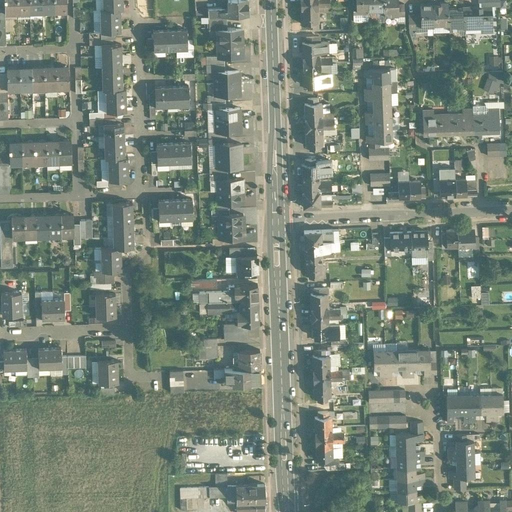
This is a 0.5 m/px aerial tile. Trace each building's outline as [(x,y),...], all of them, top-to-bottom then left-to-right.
[(16,0),(0,0),(4,0),(5,9),(5,11),(17,10),(16,0)] [(28,0),(16,0),(17,10),(29,10),(28,0)] [(41,0),(28,0),(29,10),(41,9),(41,0)] [(53,0),(41,0),(41,9),(54,9),(53,0)] [(66,0),(53,0),(54,9),(67,8),(66,0)] [(122,0),(102,0),(103,10),(120,10),(123,10),(122,0)] [(247,0),(226,0),(227,10),(227,16),(248,15),(247,0)] [(369,0),(355,0),(356,12),(361,12),(361,13),(367,13),(367,12),(367,2),(369,2),(369,0)] [(369,0),(369,2),(367,2),(367,12),(384,11),(383,0),(369,0)] [(397,0),(383,0),(384,11),(384,17),(398,16),(397,5),(397,0)] [(317,3),(300,3),(301,14),(318,13),(317,8),(317,3)] [(440,5),(433,5),(434,16),(432,16),(432,26),(448,25),(448,9),(447,3),(440,3),(440,5)] [(433,5),(419,6),(420,16),(420,28),(432,27),(432,26),(432,16),(434,16),(433,5)] [(478,8),(462,9),(462,10),(462,20),(464,20),(464,25),(480,25),(481,33),(491,33),(491,15),(490,15),(490,7),(489,7),(489,9),(487,9),(481,9),(481,8),(478,8)] [(219,8),(207,9),(207,13),(207,17),(208,17),(226,16),(227,16),(227,10),(219,11),(219,8)] [(455,9),(448,9),(448,25),(448,31),(457,31),(457,28),(464,27),(464,25),(464,20),(462,20),(462,10),(455,10),(455,9)] [(29,10),(17,10),(17,19),(29,19),(29,10)] [(120,10),(103,10),(100,10),(100,22),(120,21),(120,10)] [(318,13),(301,14),(301,24),(305,24),(318,24),(318,13)] [(226,16),(208,17),(209,31),(217,31),(217,30),(226,30),(226,16)] [(120,21),(100,22),(100,33),(112,33),(120,32),(120,21)] [(226,30),(217,30),(217,31),(217,45),(241,44),(241,29),(226,30)] [(187,30),(175,31),(176,51),(187,50),(187,30)] [(164,31),(152,31),(153,39),(153,51),(165,51),(164,31)] [(175,31),(164,31),(165,51),(176,51),(175,31)] [(327,42),(318,43),(319,43),(319,54),(327,53),(327,42)] [(306,43),(302,43),(302,54),(319,54),(319,43),(306,43)] [(241,44),(217,45),(218,56),(218,57),(223,56),(242,56),(241,44)] [(113,45),(101,45),(101,57),(121,56),(121,45),(113,45)] [(319,54),(302,54),(302,64),(319,64),(319,59),(319,54)] [(121,56),(101,57),(102,68),(122,67),(121,56)] [(223,56),(218,57),(218,56),(206,57),(206,65),(224,64),(223,56)] [(224,64),(206,65),(206,73),(214,72),(224,72),(224,64)] [(319,64),(302,64),(303,75),(320,74),(319,64)] [(329,64),(319,64),(320,74),(330,74),(329,64)] [(122,67),(102,68),(102,79),(122,79),(122,67)] [(55,68),(43,69),(44,87),(56,86),(55,68)] [(68,68),(55,68),(56,86),(69,86),(68,68)] [(31,69),(19,70),(19,88),(31,87),(31,69)] [(43,69),(31,69),(31,87),(44,87),(43,69)] [(19,70),(6,70),(6,73),(7,83),(7,88),(19,88),(19,70)] [(389,70),(363,71),(363,77),(371,77),(371,83),(389,82),(389,70)] [(224,72),(214,72),(214,83),(238,83),(238,71),(224,72)] [(502,84),(502,72),(488,72),(488,81),(486,80),(482,90),(492,94),(493,91),(496,92),(499,84),(502,84)] [(320,74),(303,75),(303,85),(308,85),(320,85),(320,84),(320,74)] [(329,74),(320,74),(320,84),(329,84),(329,79),(329,75),(329,74)] [(471,76),(462,76),(463,85),(471,85),(471,76)] [(122,79),(102,79),(102,91),(105,91),(105,90),(122,90),(122,89),(122,79)] [(389,82),(371,83),(372,88),(364,89),(364,95),(390,94),(389,82)] [(238,83),(214,83),(214,95),(224,95),(239,94),(238,83)] [(177,87),(166,88),(166,108),(177,107),(177,87)] [(188,87),(177,87),(177,107),(189,107),(188,87)] [(166,88),(154,88),(154,96),(155,108),(166,108),(166,88)] [(122,90),(105,90),(105,91),(106,101),(126,101),(125,89),(122,89),(122,90)] [(390,94),(364,95),(364,101),(372,101),(372,107),(390,106),(390,94)] [(214,95),(212,95),(212,103),(225,102),(224,95),(214,95)] [(126,101),(106,101),(106,113),(117,113),(126,112),(126,101)] [(307,104),(304,104),(304,115),(321,114),(321,113),(321,105),(321,104),(307,104)] [(485,105),(472,106),(472,109),(472,114),(479,114),(479,116),(487,116),(486,108),(485,105)] [(390,106),(372,107),(372,113),(364,113),(365,119),(391,118),(390,106)] [(225,108),(215,109),(215,120),(239,120),(239,108),(225,108)] [(497,108),(486,108),(487,116),(479,116),(479,114),(472,114),(473,133),(486,132),(486,134),(498,133),(497,108)] [(472,109),(462,109),(462,117),(454,117),(454,115),(447,115),(448,134),(460,133),(460,135),(473,134),(472,114),(472,109)] [(441,118),(433,118),(432,110),(422,111),(423,136),(435,136),(435,134),(448,134),(447,115),(441,116),(441,118)] [(8,111),(0,111),(0,120),(8,121),(8,111)] [(321,114),(304,115),(305,125),(322,125),(321,119),(321,114)] [(391,118),(365,119),(365,125),(373,125),(373,130),(391,130),(391,118)] [(239,120),(215,120),(215,132),(226,132),(240,131),(239,120)] [(115,125),(103,125),(104,137),(124,136),(123,125),(115,125)] [(322,125),(305,125),(305,136),(322,135),(322,130),(322,125)] [(391,130),(373,130),(373,137),(365,137),(365,143),(391,142),(391,130)] [(322,135),(305,136),(305,146),(309,146),(319,146),(322,146),(322,135)] [(124,136),(104,137),(104,148),(124,147),(124,136)] [(71,141),(58,142),(58,160),(71,160),(71,141)] [(46,142),(33,143),(34,161),(46,161),(46,142)] [(58,142),(46,142),(46,161),(58,160),(58,142)] [(21,143),(8,144),(9,148),(9,157),(9,162),(22,162),(21,143)] [(33,143),(21,143),(22,162),(34,161),(33,143)] [(190,143),(179,144),(179,164),(191,163),(190,143)] [(226,144),(216,144),(216,145),(216,156),(241,155),(241,143),(226,144)] [(167,144),(156,144),(156,152),(157,164),(168,164),(167,144)] [(179,144),(167,144),(168,164),(179,164),(179,144)] [(9,148),(0,147),(0,157),(9,157),(9,148)] [(124,147),(104,148),(104,159),(107,159),(124,158),(124,147)] [(388,148),(380,148),(381,160),(388,160),(388,148)] [(471,150),(466,152),(469,161),(474,160),(471,150)] [(241,155),(216,156),(217,168),(227,167),(241,167),(241,155)] [(9,157),(0,157),(0,166),(9,166),(9,162),(9,157)] [(124,158),(107,159),(108,170),(128,169),(127,158),(124,158)] [(71,160),(58,160),(59,170),(71,170),(71,160)] [(305,165),(301,166),(302,176),(318,176),(318,165),(315,165),(305,165)] [(9,166),(0,166),(0,176),(9,176),(9,166)] [(128,169),(108,170),(108,181),(120,181),(128,181),(128,169)] [(439,181),(454,180),(453,170),(439,170),(439,181)] [(389,174),(381,174),(381,186),(389,186),(389,174)] [(9,176),(0,176),(0,185),(10,185),(9,176)] [(318,176),(302,176),(302,187),(319,186),(319,181),(318,176)] [(227,179),(217,180),(217,191),(242,191),(242,179),(227,179)] [(454,180),(444,180),(445,197),(455,197),(455,180),(454,180)] [(465,180),(455,180),(455,197),(466,196),(466,191),(465,181),(465,180)] [(419,181),(408,182),(409,199),(420,198),(419,188),(419,181)] [(475,181),(465,181),(466,191),(475,190),(475,181)] [(408,182),(398,182),(398,193),(398,199),(409,199),(408,182)] [(10,185),(0,185),(0,194),(10,195),(10,185)] [(319,186),(302,187),(302,197),(319,196),(319,191),(319,186)] [(242,191),(217,191),(218,203),(228,203),(243,202),(242,191)] [(319,196),(302,197),(303,208),(319,207),(319,201),(319,196)] [(180,200),(169,201),(170,221),(181,220),(180,200)] [(192,200),(180,200),(181,220),(192,220),(192,200)] [(169,201),(158,201),(158,209),(158,221),(170,221),(169,201)] [(132,203),(112,204),(112,215),(132,215),(132,203)] [(229,214),(218,215),(218,216),(218,227),(243,226),(243,214),(229,214)] [(132,215),(112,215),(113,227),(133,226),(132,215)] [(60,216),(48,217),(48,235),(61,234),(60,216)] [(73,216),(60,216),(61,234),(74,234),(73,225),(73,216)] [(36,217),(24,218),(24,236),(36,235),(36,217)] [(48,217),(36,217),(36,235),(48,235),(48,217)] [(24,218),(11,218),(11,222),(11,231),(11,236),(24,236),(24,218)] [(11,222),(0,221),(0,231),(11,231),(11,222)] [(133,226),(113,227),(113,238),(133,237),(133,226)] [(243,226),(218,227),(219,238),(219,239),(229,238),(243,238),(243,226)] [(472,230),(457,231),(457,247),(457,248),(472,247),(472,238),(472,230)] [(11,231),(0,231),(0,240),(12,240),(11,236),(11,231)] [(320,231),(304,232),(304,243),(321,242),(320,237),(320,231)] [(446,231),(446,233),(446,248),(457,247),(457,231),(446,231)] [(425,232),(410,233),(411,249),(426,249),(426,243),(425,232)] [(410,233),(389,233),(389,239),(390,250),(411,249),(410,233)] [(377,234),(371,234),(372,244),(366,245),(366,251),(378,250),(377,234)] [(133,237),(113,238),(113,248),(113,249),(120,249),(133,249),(133,237)] [(12,240),(0,240),(0,250),(12,250),(12,240)] [(333,241),(321,242),(321,252),(333,252),(333,241)] [(321,242),(304,243),(304,253),(321,252),(321,242)] [(113,248),(100,249),(101,260),(121,260),(120,249),(113,249),(113,248)] [(256,248),(243,249),(229,249),(229,258),(236,257),(256,256),(256,248)] [(426,249),(411,249),(411,256),(415,256),(415,257),(426,257),(426,249)] [(12,250),(0,250),(0,255),(0,260),(12,260),(12,250)] [(321,252),(304,253),(305,263),(321,263),(321,257),(321,252)] [(256,256),(236,257),(237,274),(257,273),(256,256)] [(12,260),(0,260),(0,269),(12,269),(12,260)] [(121,260),(101,260),(101,272),(113,271),(121,271),(121,260)] [(321,263),(305,263),(305,274),(308,274),(318,273),(322,273),(321,263)] [(216,280),(199,280),(199,288),(205,287),(205,288),(216,288),(216,280)] [(341,283),(329,283),(329,292),(341,291),(341,283)] [(257,285),(233,286),(234,297),(239,297),(239,301),(258,300),(257,285)] [(471,298),(481,297),(480,285),(471,286),(471,298)] [(229,292),(208,292),(209,302),(239,301),(239,297),(234,297),(233,286),(228,286),(229,292)] [(21,292),(1,293),(1,305),(21,304),(21,292)] [(208,292),(199,293),(199,302),(208,302),(209,302),(208,292)] [(115,294),(95,295),(95,306),(115,306),(115,294)] [(313,294),(310,294),(310,305),(327,304),(327,294),(323,294),(313,294)] [(52,299),(41,300),(41,320),(53,319),(52,299)] [(64,299),(52,299),(53,319),(64,319),(64,311),(64,299)] [(258,300),(239,301),(239,310),(236,310),(236,318),(236,324),(236,328),(246,327),(246,325),(258,324),(258,300)] [(209,302),(208,302),(208,314),(224,313),(224,311),(232,311),(233,318),(236,318),(236,310),(239,310),(239,301),(209,302)] [(21,304),(1,305),(2,316),(22,315),(21,304)] [(327,304),(310,305),(311,315),(328,315),(327,310),(327,304)] [(115,306),(95,306),(96,318),(106,318),(116,317),(115,306)] [(328,315),(311,315),(311,325),(312,326),(328,325),(328,320),(328,315)] [(246,327),(236,328),(236,324),(224,324),(224,340),(247,339),(246,327)] [(328,325),(312,326),(311,325),(311,336),(314,336),(314,341),(325,341),(325,340),(330,339),(339,339),(338,338),(338,325),(328,325)] [(216,346),(205,346),(205,359),(216,359),(216,346)] [(49,349),(38,350),(38,370),(50,369),(49,349)] [(61,349),(49,349),(50,369),(61,369),(61,357),(61,349)] [(26,350),(14,351),(15,371),(26,370),(26,350)] [(418,350),(407,351),(408,379),(414,378),(413,370),(418,370),(418,350)] [(429,350),(418,350),(418,370),(423,369),(423,378),(430,378),(430,376),(430,364),(429,352),(429,350)] [(14,351),(3,351),(3,363),(3,371),(15,371),(14,351)] [(259,351),(239,351),(239,353),(239,364),(232,365),(233,370),(259,369),(260,369),(259,351)] [(384,351),(373,352),(373,371),(379,371),(379,379),(385,379),(384,351)] [(395,351),(384,351),(385,379),(391,379),(391,370),(396,370),(395,351)] [(408,379),(407,351),(395,351),(396,370),(401,370),(401,379),(408,379)] [(315,356),(312,356),(312,367),(329,366),(329,356),(325,356),(315,356)] [(85,357),(67,357),(67,369),(85,369),(85,357)] [(117,361),(97,362),(97,373),(117,373),(117,361)] [(329,366),(312,367),(313,377),(329,377),(329,372),(329,366)] [(233,370),(223,370),(223,378),(220,378),(220,386),(260,385),(259,369),(233,370)] [(182,371),(169,372),(170,394),(183,393),(182,371)] [(117,373),(97,373),(98,385),(118,384),(117,373)] [(329,377),(313,377),(313,388),(330,387),(330,382),(329,377)] [(479,385),(479,395),(491,395),(490,385),(479,385)] [(330,387),(313,388),(313,398),(317,398),(327,398),(330,398),(330,387)] [(376,393),(368,393),(368,405),(376,405),(376,393)] [(479,395),(468,396),(469,424),(475,423),(475,415),(480,414),(479,395)] [(491,395),(479,395),(480,414),(485,414),(485,423),(492,423),(491,395)] [(502,395),(491,395),(492,423),(498,423),(497,414),(503,414),(502,395)] [(457,396),(446,396),(447,424),(453,424),(453,415),(458,415),(457,396)] [(468,396),(457,396),(458,415),(463,415),(463,424),(469,424),(468,396)] [(317,418),(314,418),(314,429),(331,428),(331,418),(317,418)] [(377,419),(369,419),(369,431),(377,431),(377,419)] [(331,428),(314,429),(315,439),(331,439),(331,434),(331,428)] [(411,436),(395,436),(395,448),(414,447),(414,442),(423,442),(423,435),(411,436)] [(331,439),(315,439),(315,450),(332,449),(332,444),(331,439)] [(467,442),(455,442),(455,449),(447,449),(447,455),(473,454),(473,442),(467,442)] [(414,447),(395,448),(396,459),(423,458),(423,452),(415,452),(414,447)] [(332,449),(315,450),(315,460),(319,460),(332,460),(332,459),(332,449)] [(473,454),(447,455),(448,461),(456,461),(456,466),(474,466),(473,454)] [(423,458),(396,459),(396,470),(415,469),(415,464),(424,464),(423,458)] [(474,466),(456,466),(456,472),(448,472),(448,479),(453,479),(465,479),(474,478),(474,466)] [(415,469),(396,470),(396,481),(424,480),(424,474),(415,474),(415,469)] [(226,474),(215,474),(215,487),(227,486),(226,474)] [(424,480),(396,481),(397,492),(416,491),(416,486),(424,486),(424,480)] [(264,485),(235,485),(235,486),(236,500),(236,503),(264,502),(265,502),(264,485)] [(215,487),(216,498),(227,497),(232,497),(232,500),(236,500),(235,486),(227,486),(215,487)] [(209,488),(180,489),(180,499),(209,498),(209,488)] [(416,491),(397,492),(397,503),(408,503),(420,503),(425,503),(425,496),(416,496),(416,491)] [(209,498),(186,499),(186,510),(209,509),(209,498)] [(505,501),(499,502),(499,510),(494,511),(505,511),(506,511),(505,501)] [(236,503),(235,511),(250,511),(265,511),(264,502),(236,503)] [(477,511),(472,511),(483,511),(483,502),(477,502),(477,511)] [(489,502),(483,502),(483,511),(494,511),(489,511),(489,502)] [(460,511),(461,503),(454,503),(455,511),(449,511),(460,511)] [(467,503),(461,503),(460,511),(472,511),(467,511),(467,503)]
